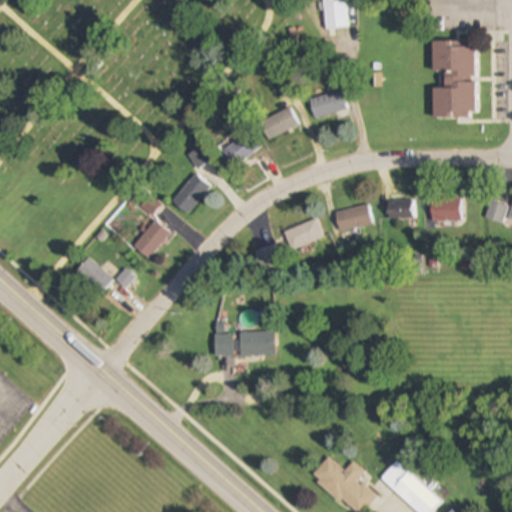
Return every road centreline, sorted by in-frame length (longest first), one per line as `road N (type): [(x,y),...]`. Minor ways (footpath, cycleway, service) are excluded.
road 1 (residential): [(0,498),(250,216),(366,161),(511,149)]
road 2 (primary): [(259,511),(104,376)]
road 3 (primary): [(104,376),(0,284)]
